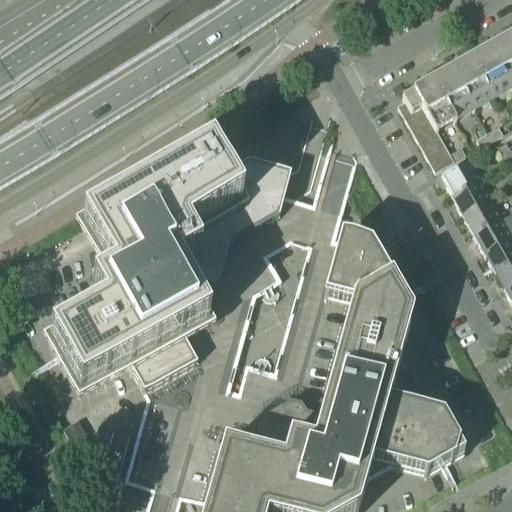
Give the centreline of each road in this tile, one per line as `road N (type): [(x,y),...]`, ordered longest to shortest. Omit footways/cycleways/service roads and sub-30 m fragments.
road 1 (unclassified): [(511,383),(335,85)]
road 2 (secondary): [(0,201),(281,21)]
road 3 (secondary): [(0,163),(264,0)]
road 4 (residential): [(335,85),(490,0)]
road 5 (secondary): [(114,0),(0,73)]
